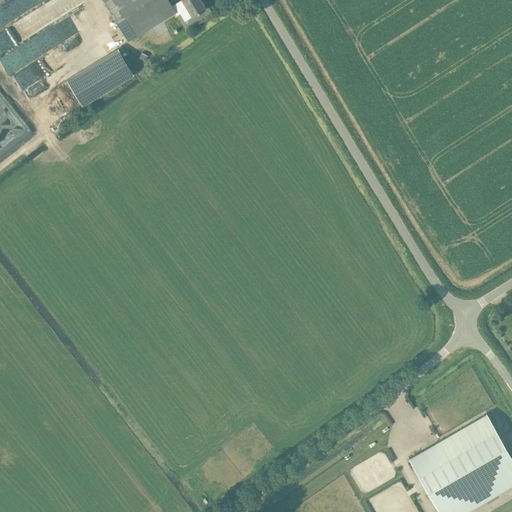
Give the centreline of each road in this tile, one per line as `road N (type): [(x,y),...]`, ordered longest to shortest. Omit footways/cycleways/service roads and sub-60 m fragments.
road 1 (unclassified): [(463,314),(422,264),(262,0)]
road 2 (unclassified): [(236,511),(473,331)]
